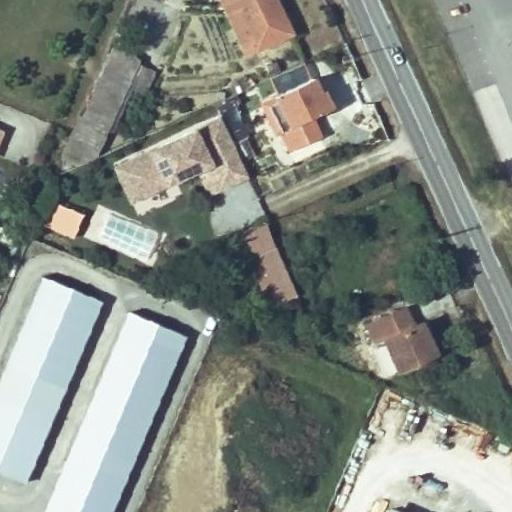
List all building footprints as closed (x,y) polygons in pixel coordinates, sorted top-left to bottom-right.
[(250,23),(238,0),(217,0),(233,31),(250,23)] [(291,32),(275,0),(238,0),(250,23),(233,31),(245,54),(291,32)] [(113,47),(81,116),(105,127),(125,84),(145,93),(154,73),(134,64),(137,59),(113,47)] [(300,63),(269,79),(276,92),(307,76),(300,63)] [(312,78),(275,94),(289,126),(279,131),(287,148),(316,136),(309,120),(327,112),(312,78)] [(81,116),(79,116),(61,159),(76,165),(92,158),(105,127),(81,116)] [(227,202),(254,189),(220,116),(131,156),(147,190),(197,167),(205,183),(216,178),(227,202)] [(115,163),(131,198),(147,190),(131,156),(115,163)] [(216,178),(205,183),(216,207),(227,202),(216,178)] [(27,240),(60,255),(82,208),(48,193),(27,240)] [(264,224),(224,242),(255,313),(295,295),(264,224)] [(42,275),(0,375),(0,475),(26,486),(100,300),(42,275)] [(403,307),(365,325),(374,345),(383,341),(396,370),(434,353),(421,323),(412,327),(403,307)] [(128,316),(43,511),(110,511),(185,340),(128,316)]
